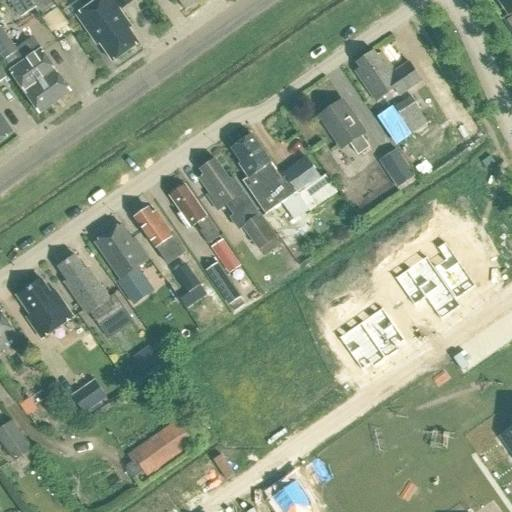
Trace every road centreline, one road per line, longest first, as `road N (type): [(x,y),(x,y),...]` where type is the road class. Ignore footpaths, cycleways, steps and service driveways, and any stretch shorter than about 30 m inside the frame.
road 1 (residential): [(0,280),(230,119),(258,112),(423,0)]
road 2 (residential): [(200,511),(511,300)]
road 3 (tertiary): [(0,183),(260,0)]
road 4 (residential): [(449,0),(468,22),(511,119)]
